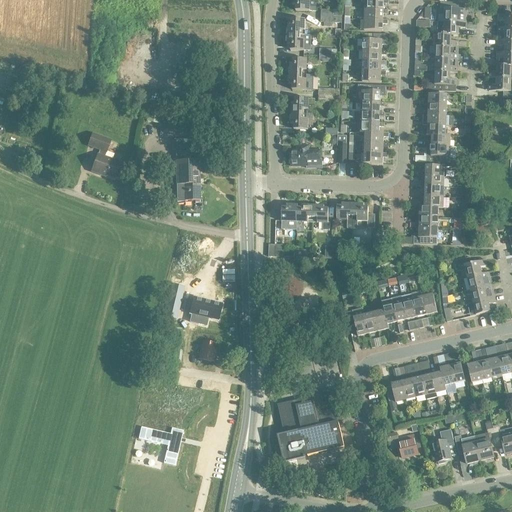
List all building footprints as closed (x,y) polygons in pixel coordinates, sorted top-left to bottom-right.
[(316,0),(292,0),(293,6),(296,6),(295,11),(309,12),(309,11),(316,11),(316,0)] [(365,0),(365,11),(384,11),(384,5),(388,5),(389,1),(384,1),(365,0)] [(459,23),(459,16),(467,17),(467,11),(445,10),(444,23),(459,23)] [(365,11),(365,21),(383,22),(384,22),(384,15),(388,15),(388,11),(384,11),(365,11)] [(498,16),(498,21),(506,21),(505,28),(505,29),(511,28),(511,15),(498,15),(498,16)] [(288,24),(288,35),(304,36),(305,20),(291,20),(291,24),(288,24)] [(383,22),(365,21),(364,32),(383,33),(383,26),(388,26),(388,22),(384,22),(383,22)] [(444,23),(444,35),(444,36),(451,36),(452,36),(459,37),(459,29),(466,29),(466,23),(459,23),(444,23)] [(498,27),(498,33),(505,34),(505,41),(511,41),(511,28),(505,29),(505,28),(498,27)] [(382,52),(382,46),(387,46),(387,35),(364,34),(364,48),(358,48),(357,52),(364,52),(382,52)] [(444,36),(444,35),(437,34),(436,48),(451,48),(456,49),(458,49),(458,43),(451,42),(452,36),(451,36),(444,36)] [(304,36),(288,35),(287,46),(290,46),(290,51),(304,51),(304,41),(311,42),(311,37),(304,36)] [(498,40),(497,46),(505,46),(505,53),(504,54),(511,53),(511,41),(505,41),(498,40)] [(451,48),(436,48),(436,60),(451,60),(451,61),(456,61),(458,61),(458,52),(456,51),(456,49),(451,48)] [(382,52),(364,52),(363,62),(381,62),(382,56),(387,56),(387,52),(384,52),(382,52)] [(497,53),(497,63),(498,63),(498,66),(504,66),(511,67),(511,53),(504,54),(505,53),(497,53)] [(290,64),(289,74),(302,75),(302,71),(306,71),(307,60),(293,59),(293,64),(290,64)] [(451,60),(436,60),(435,73),(450,73),(450,74),(457,74),(458,64),(456,64),(456,61),(451,61),(451,60)] [(363,62),(363,72),(381,73),(381,72),(381,66),(386,66),(386,62),(381,62),(363,62)] [(489,73),(489,79),(496,79),(511,79),(511,72),(511,73),(511,67),(504,66),(498,66),(496,66),(496,73),(489,73)] [(381,73),(363,72),(363,83),(381,83),(381,76),(386,76),(386,72),(384,72),(381,72),(381,73)] [(450,73),(435,73),(435,86),(428,86),(428,92),(457,93),(457,81),(450,80),(450,74),(450,73)] [(302,75),(289,74),(289,86),(292,86),(292,90),(313,91),(313,84),(306,84),(306,80),(302,80),(302,75)] [(49,91),(53,80),(39,75),(35,86),(49,91)] [(489,86),(489,92),(503,92),(503,99),(511,98),(511,79),(496,79),(496,86),(489,86)] [(380,103),(380,97),(385,97),(386,87),(358,86),(358,93),(362,94),(362,103),(380,103)] [(429,105),(447,106),(447,96),(429,95),(429,102),(424,102),(424,106),(427,106),(429,106),(429,105)] [(292,103),(291,114),(313,115),(313,111),(308,111),(308,105),(314,105),(315,100),(295,99),(295,103),(292,103)] [(362,103),(362,113),(380,114),(380,113),(383,113),(380,113),(380,107),(385,108),(385,103),(380,103),(362,103)] [(429,106),(427,106),(429,106),(429,112),(424,112),(424,116),(428,116),(447,117),(447,106),(429,105),(429,106)] [(162,112),(148,109),(146,121),(159,124),(162,112)] [(380,114),(362,113),(362,123),(380,124),(380,123),(380,118),(385,118),(385,113),(383,113),(380,113),(380,114)] [(313,115),(291,114),(291,126),(294,126),(294,130),(307,131),(308,126),(313,127),(313,115)] [(428,116),(428,122),(423,122),(423,126),(428,127),(428,126),(446,127),(447,117),(428,116)] [(380,124),(362,123),(361,134),(365,134),(366,133),(380,134),(380,128),(384,128),(385,123),(380,123),(380,124)] [(428,126),(428,127),(428,133),(423,132),(423,137),(432,137),(432,136),(446,137),(446,127),(428,126)] [(365,134),(365,144),(384,145),(384,144),(384,138),(389,138),(389,134),(380,134),(366,133),(365,134)] [(92,136),(88,148),(100,152),(98,157),(98,156),(92,174),(101,177),(102,176),(114,180),(115,179),(117,180),(119,180),(121,179),(122,177),(122,175),(121,173),(119,172),(117,171),(120,164),(104,158),(106,154),(110,142),(92,136)] [(432,137),(432,143),(427,143),(427,147),(430,147),(432,147),(451,148),(451,137),(448,137),(446,137),(432,136),(432,137)] [(191,153),(190,140),(175,140),(175,154),(191,153)] [(384,145),(365,144),(365,154),(383,155),(383,154),(384,149),(389,149),(389,145),(386,144),(384,144),(384,145)] [(297,152),(291,152),(292,167),(306,167),(307,170),(323,170),(322,160),(320,160),(320,151),(310,151),(310,146),(297,147),(297,152)] [(432,147),(430,147),(432,147),(432,153),(427,153),(427,164),(440,164),(441,158),(450,159),(451,148),(432,147)] [(191,153),(175,154),(177,205),(185,205),(185,202),(200,202),(200,186),(199,162),(191,162),(191,153)] [(383,155),(365,154),(365,165),(378,165),(383,165),(383,159),(388,159),(388,155),(383,154),(383,155)] [(426,177),(445,178),(445,167),(427,167),(426,174),(422,174),(421,178),(426,178),(426,177)] [(426,177),(426,178),(426,184),(421,184),(421,188),(425,188),(444,188),(445,178),(426,177)] [(425,188),(426,188),(425,194),(421,194),(421,198),(425,198),(444,199),(444,188),(425,188)] [(425,198),(425,205),(421,204),(421,208),(439,209),(444,209),(444,199),(425,198)] [(353,226),(353,205),(342,205),(342,208),(338,208),(337,222),(348,222),(348,230),(352,230),(353,226)] [(353,226),(352,230),(357,230),(357,222),(368,222),(367,230),(375,230),(375,216),(368,216),(369,209),(364,209),(364,206),(353,205),(353,226)] [(298,207),(298,206),(287,206),(287,209),(283,209),(282,223),(298,223),(298,209),(299,209),(299,207),(298,207)] [(298,209),(298,223),(297,233),(304,233),(304,223),(309,223),(313,223),(314,207),(303,206),(303,210),(299,210),(299,206),(298,206),(298,207),(299,207),(299,209),(298,209)] [(314,207),(313,223),(318,224),(323,224),(323,232),(330,233),(330,224),(329,224),(329,210),(325,210),(325,207),(314,207)] [(439,209),(421,208),(420,214),(415,214),(415,218),(420,218),(438,219),(439,209)] [(420,218),(420,224),(415,224),(415,229),(419,229),(419,228),(438,229),(438,219),(420,218)] [(419,228),(419,229),(419,235),(414,235),(414,246),(428,246),(438,246),(438,240),(438,229),(419,228)] [(373,235),(373,248),(380,249),(381,235),(373,235)] [(282,246),(274,246),(269,246),(268,258),(281,259),(282,246)] [(498,261),(496,252),(485,254),(487,263),(498,261)] [(482,276),(482,275),(480,269),(487,267),(486,261),(472,265),(470,258),(457,261),(459,268),(464,267),(467,280),(482,276)] [(488,273),(482,275),(482,276),(467,280),(470,292),(485,288),(485,287),(484,287),(483,281),(490,280),(488,273)] [(162,316),(176,319),(184,288),(170,284),(162,316)] [(485,288),(470,292),(473,304),(487,300),(486,294),(493,292),(491,286),(485,287),(485,288)] [(494,288),(496,295),(504,294),(502,286),(494,288)] [(433,295),(423,298),(427,316),(437,314),(433,295)] [(223,304),(193,297),(188,315),(195,317),(193,324),(210,328),(212,321),(218,322),(223,304)] [(450,309),(449,297),(448,297),(442,297),(444,311),(450,309)] [(427,316),(423,298),(413,300),(414,307),(417,319),(427,316)] [(487,300),(473,304),(476,317),(490,313),(489,306),(496,304),(494,298),(487,300)] [(414,307),(413,300),(403,303),(407,321),(417,319),(414,307)] [(403,303),(393,305),(395,312),(397,323),(407,321),(403,303)] [(395,312),(393,305),(382,308),(383,312),(384,312),(387,326),(388,326),(397,323),(395,312)] [(450,309),(444,311),(445,315),(447,323),(453,322),(450,309)] [(368,335),(364,317),(362,310),(346,314),(347,321),(349,327),(355,326),(358,337),(368,335)] [(384,312),(383,312),(374,314),(379,332),(389,330),(388,328),(388,326),(387,326),(384,312)] [(379,332),(374,314),(364,317),(368,335),(379,332)] [(177,368),(182,330),(172,328),(167,366),(177,368)] [(202,342),(198,360),(214,363),(217,345),(202,342)] [(224,346),(222,355),(229,356),(231,347),(224,346)] [(511,374),(511,372),(508,357),(498,359),(503,377),(511,375),(511,374)] [(498,359),(488,361),(492,376),(493,380),(503,377),(498,359)] [(488,361),(478,364),(482,382),(493,380),(492,376),(488,361)] [(482,382),(478,364),(467,366),(472,385),(482,382)] [(451,367),(455,385),(465,382),(461,365),(451,367)] [(455,385),(451,367),(440,369),(441,372),(441,374),(442,374),(445,387),(446,392),(445,387),(455,385)] [(441,374),(432,377),(436,395),(446,392),(445,387),(442,374),(441,374),(441,372),(441,374)] [(432,377),(422,379),(425,392),(426,397),(436,395),(432,377)] [(422,379),(412,381),(416,399),(426,397),(425,392),(422,379)] [(412,381),(402,384),(406,402),(416,399),(412,381)] [(406,402),(402,384),(391,386),(392,388),(386,389),(389,403),(395,402),(396,404),(406,402)] [(312,398),(277,406),(284,432),(285,432),(285,433),(285,435),(277,437),(284,465),(305,460),(304,457),(306,457),(307,456),(308,457),(344,449),(338,423),(337,423),(337,421),(336,420),(339,419),(333,391),(315,395),(316,398),(314,398),(313,399),(312,398)] [(430,413),(431,417),(432,419),(442,416),(440,411),(430,413)] [(453,423),(451,416),(445,418),(446,425),(453,423)] [(175,467),(183,432),(172,429),(170,435),(141,428),(138,439),(168,446),(163,464),(175,467)] [(511,435),(501,438),(499,428),(493,429),(498,448),(503,447),(505,456),(511,454),(511,435)] [(482,443),(476,444),(480,462),(494,459),(492,450),(498,448),(493,429),(486,431),(487,433),(483,434),(482,443)] [(439,443),(432,444),(437,463),(438,463),(439,465),(444,464),(444,462),(450,460),(447,446),(453,444),(450,431),(440,434),(441,439),(439,443)] [(397,432),(387,435),(389,442),(399,440),(397,432)] [(404,443),(399,445),(402,459),(418,456),(413,436),(403,439),(404,443)] [(480,462),(476,444),(463,447),(460,437),(454,439),(456,448),(458,457),(464,456),(467,465),(480,462)]
